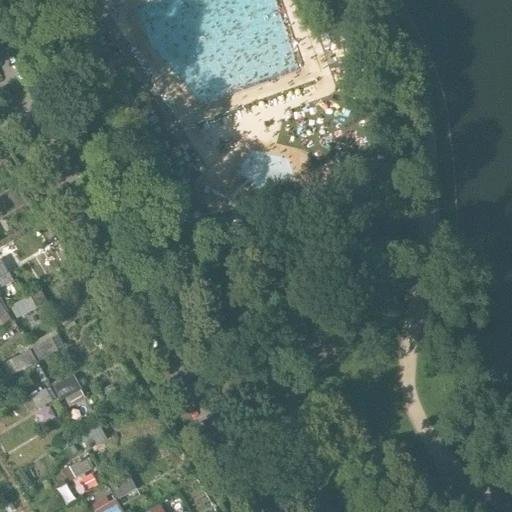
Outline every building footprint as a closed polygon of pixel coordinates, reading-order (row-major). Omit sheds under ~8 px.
[(24,296),(7,305),(13,316),(30,308),(24,296)] [(54,333),(26,346),(33,360),(60,347),(54,333)] [(25,348),(0,361),(0,366),(5,376),(32,361),(25,348)] [(56,399),(76,389),(69,375),(49,385),(56,399)] [(18,400),(26,413),(50,400),(42,386),(18,400)] [(58,468),(63,479),(87,468),(83,458),(58,468)] [(74,489),(92,472),(87,466),(68,483),(74,489)] [(107,480),(113,496),(132,489),(126,473),(107,480)] [(119,511),(114,500),(91,509),(92,511),(119,511)]
